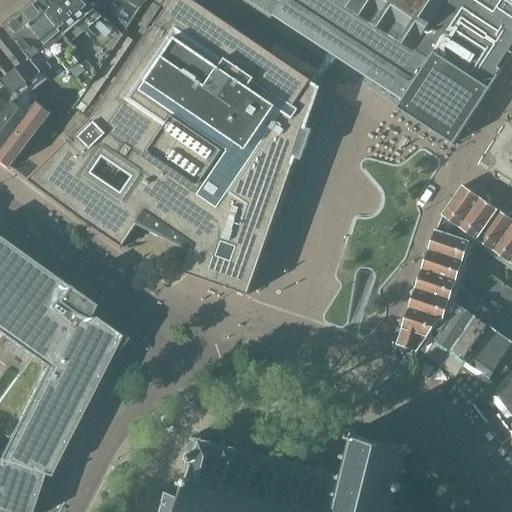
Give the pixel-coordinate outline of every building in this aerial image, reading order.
[(99,74),(36,0),(4,27),(74,110),(99,74)] [(28,181),(123,249),(139,225),(148,230),(148,236),(150,237),(154,236),(156,235),(174,245),(190,253),(184,273),(248,297),(322,88),(189,0),(180,0),(162,27),(157,24),(94,117),(28,181)] [(84,0),(36,0),(99,73),(124,36),(88,4),(84,0)] [(84,0),(88,4),(124,36),(148,0),(84,0)] [(173,0),(153,0),(167,10),(173,0)] [(511,0),(231,0),(269,24),(273,17),(370,80),(403,102),(398,109),(454,145),(493,86),(511,55),(511,0)] [(161,9),(151,2),(136,25),(145,31),(161,9)] [(74,110),(4,27),(0,30),(0,160),(11,169),(35,137),(39,139),(74,110)] [(511,115),(480,165),(511,185),(511,115)] [(511,219),(464,186),(443,216),(511,264),(511,219)] [(472,242),(437,230),(398,345),(418,352),(435,328),(442,333),(462,304),(452,301),(472,242)] [(0,434),(9,440),(0,457),(0,511),(31,511),(44,475),(49,477),(121,336),(90,314),(95,305),(67,286),(26,257),(0,238),(0,334),(32,357),(0,401),(0,434)] [(442,333),(437,340),(468,361),(502,312),(471,290),(462,304),(442,333)] [(511,319),(502,312),(468,361),(497,382),(511,365),(511,319)] [(499,415),(500,416),(501,415),(511,402),(511,365),(497,382),(485,395),(499,414),(499,415)] [(511,402),(501,415),(511,429),(511,402)] [(444,511),(445,510),(441,509),(439,511),(429,511),(420,509),(420,506),(419,506),(422,493),(426,491),(424,488),(421,490),(405,487),(406,486),(403,483),(401,482),(403,473),(409,474),(410,470),(404,469),(408,453),(414,454),(415,450),(409,449),(410,444),(406,443),(405,448),(359,437),(360,432),(356,432),(355,436),(350,434),(349,438),(354,440),(350,455),(345,454),(344,458),(349,459),(345,476),(324,470),(326,465),(322,464),(320,469),(300,464),(301,459),(297,457),(296,463),(275,458),(277,452),(273,451),(271,457),(251,452),(252,446),(248,445),(247,451),(243,450),(247,437),(232,434),(229,447),(226,446),(228,440),(224,439),(222,445),(202,440),(203,434),(199,433),(198,439),(192,437),(187,459),(189,463),(191,464),(187,482),(182,480),(181,484),(186,486),(183,499),(166,495),(161,511),(444,511)]
